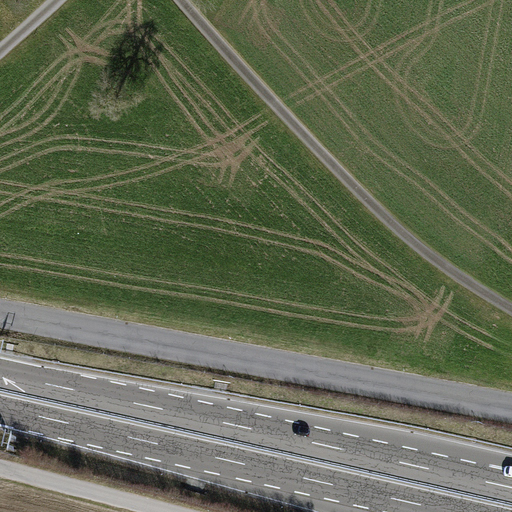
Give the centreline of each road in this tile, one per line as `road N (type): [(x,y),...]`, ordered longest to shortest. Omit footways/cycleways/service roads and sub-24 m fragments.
road 1 (trunk): [(511,488),(0,374)]
road 2 (unclassified): [(0,311),(511,407)]
road 3 (trunk): [(0,408),(453,511)]
road 4 (unclassified): [(0,467),(170,511)]
